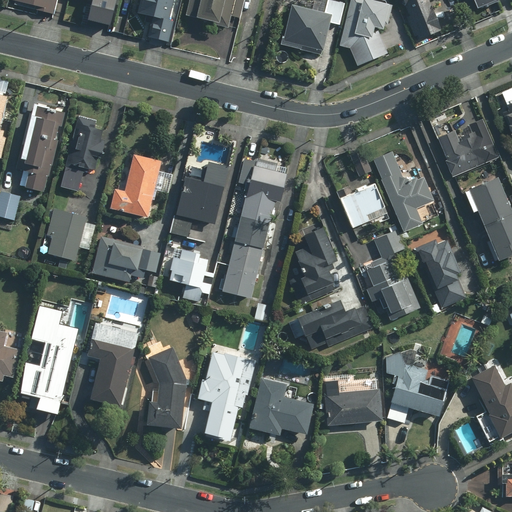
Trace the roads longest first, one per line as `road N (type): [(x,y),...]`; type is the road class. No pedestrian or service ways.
road 1 (residential): [(0,41),(306,114),(366,106),(511,44)]
road 2 (residential): [(0,457),(222,511)]
road 3 (residential): [(263,511),(410,484),(436,489)]
